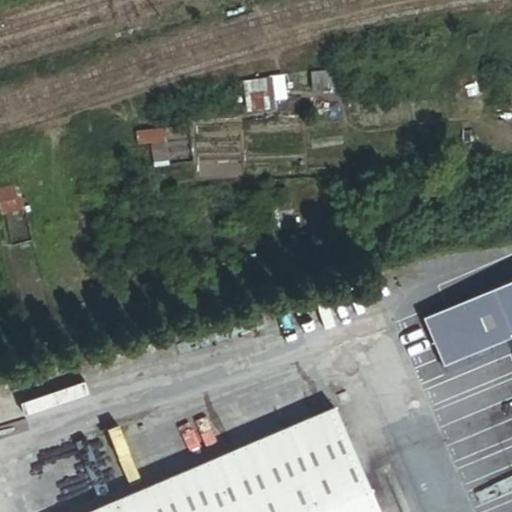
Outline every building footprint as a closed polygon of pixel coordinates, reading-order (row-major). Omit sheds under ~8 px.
[(311,74),(313,91),(330,90),(329,73),(311,74)] [(274,108),(272,80),(245,83),(248,111),(274,108)] [(164,129),(136,132),(137,146),(151,144),(166,142),(164,129)] [(151,144),(154,168),(167,166),(166,142),(151,144)] [(120,175),(74,186),(76,196),(123,185),(120,175)] [(17,177),(0,180),(0,204),(2,215),(24,209),(17,177)] [(273,192),(276,213),(290,210),(287,190),(273,192)] [(511,285),(427,322),(447,370),(511,342),(511,285)] [(511,342),(447,370),(451,378),(511,352),(511,342)] [(382,511),(337,406),(87,511),(382,511)]
